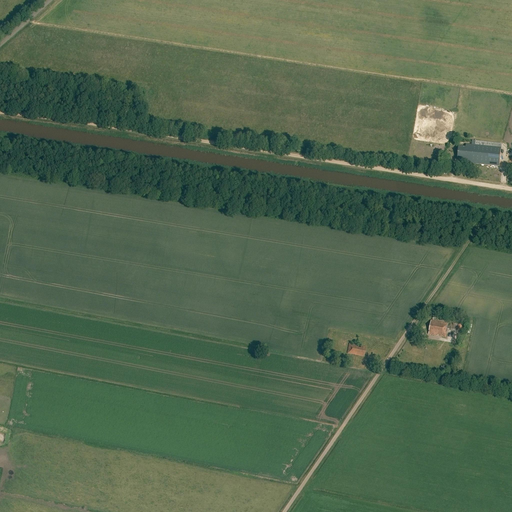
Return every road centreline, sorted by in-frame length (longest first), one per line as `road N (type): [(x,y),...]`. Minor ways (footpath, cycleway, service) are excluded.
road 1 (track): [(511,188),(0,112)]
road 2 (track): [(488,214),(0,140)]
road 3 (track): [(488,214),(285,511)]
